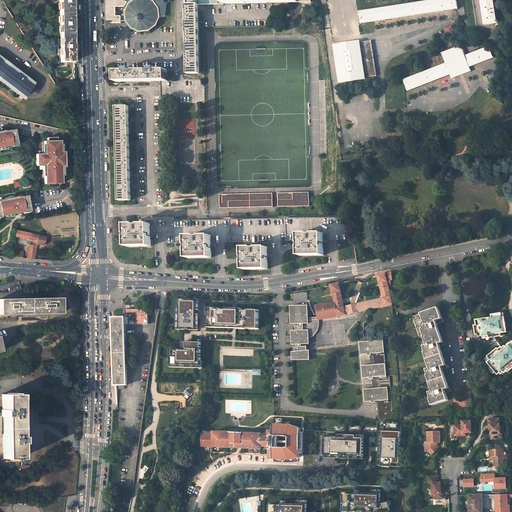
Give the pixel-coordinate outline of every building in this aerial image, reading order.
[(59,0),(60,62),(73,62),(73,49),(74,50),(74,47),(74,45),(73,45),(73,27),(74,27),(74,24),(74,22),(73,22),(72,4),(73,4),(73,2),(73,0),(59,0)] [(107,0),(107,20),(114,20),(114,23),(121,23),(121,22),(121,16),(116,16),(116,7),(124,7),(128,2),(126,0),(107,0)] [(162,0),(126,0),(128,2),(130,5),(127,13),(133,28),(149,30),(151,28),(160,15),(165,16),(166,5),(162,3),(163,1),(162,0)] [(436,0),(408,4),(359,12),(361,23),(458,8),(456,0),(436,0)] [(481,0),(485,25),(497,23),(493,0),(481,0)] [(198,4),(186,4),(186,14),(183,14),(183,17),(186,17),(186,27),(198,26),(198,5),(198,4)] [(447,34),(454,31),(451,25),(444,28),(447,34)] [(198,26),(186,27),(187,36),(184,36),(184,40),(187,40),(187,49),(199,49),(198,26)] [(360,41),(334,45),(340,83),(365,79),(365,78),(360,42),(360,41)] [(371,41),(360,42),(365,78),(376,76),(371,41)] [(461,46),(442,53),(446,63),(404,80),(408,90),(450,74),(451,78),(471,71),(469,67),(493,57),(489,47),(465,56),(461,46)] [(199,49),(187,49),(187,58),(184,58),(184,62),(187,62),(187,74),(199,73),(199,49)] [(0,78),(28,97),(37,85),(0,60),(0,78)] [(126,71),(116,71),(116,82),(141,81),(141,70),(132,71),(131,68),(126,68),(126,71)] [(151,70),(141,70),(141,81),(160,81),(167,80),(166,70),(156,70),(156,68),(151,68),(151,70)] [(128,106),(117,106),(117,131),(129,131),(128,106)] [(0,148),(12,146),(11,145),(17,144),(14,131),(4,132),(3,131),(0,132),(0,148)] [(129,131),(117,131),(117,141),(118,153),(130,153),(129,131)] [(47,142),(43,142),(44,155),(36,155),(36,166),(44,166),(44,176),(43,176),(43,184),(61,184),(60,176),(60,171),(62,171),(62,163),(64,163),(64,158),(61,158),(61,149),(60,149),(60,142),(56,142),(56,138),(47,138),(47,142)] [(130,153),(118,153),(118,162),(118,175),(130,175),(130,153)] [(130,175),(118,175),(119,200),(131,200),(130,175)] [(298,192),(273,193),(273,207),(304,206),(304,201),(302,201),(302,194),(298,194),(298,192)] [(217,203),(217,208),(268,207),(268,193),(222,194),(222,195),(217,195),(217,203)] [(2,201),(0,200),(0,216),(16,213),(24,211),(23,210),(28,209),(26,195),(15,198),(15,197),(1,199),(2,201)] [(150,224),(127,224),(127,246),(151,246),(150,235),(150,224)] [(43,245),(44,237),(15,230),(14,237),(33,241),(32,244),(36,245),(36,244),(43,245)] [(323,233),(300,234),(300,240),(300,255),(323,255),(323,240),(323,233)] [(211,235),(187,236),(188,243),(188,247),(188,258),(211,257),(211,242),(211,235)] [(267,247),(244,247),(244,261),(244,270),(267,269),(267,247)] [(33,259),(35,250),(28,248),(26,259),(33,259)] [(386,273),(378,275),(383,298),(391,296),(389,289),(386,273)] [(339,283),(331,285),(335,301),(335,302),(338,316),(346,315),(344,307),(339,283)] [(164,315),(180,316),(180,293),(167,292),(164,315)] [(383,298),(344,307),(346,315),(384,306),(393,304),(391,296),(383,298)] [(13,299),(0,299),(0,314),(60,314),(60,298),(43,298),(13,299)] [(194,301),(194,299),(180,299),(179,333),(189,333),(189,331),(198,331),(198,322),(196,322),(196,314),(198,314),(199,301),(194,301)] [(324,304),(316,306),(317,311),(319,318),(319,319),(338,316),(335,302),(332,302),(324,304)] [(309,318),(308,310),(308,309),(307,308),(306,307),(305,307),(304,306),(304,305),(290,305),(293,323),(299,322),(299,326),(293,326),(293,330),(291,330),(291,344),(297,344),(297,347),(293,347),(294,351),(292,352),(292,360),(310,360),(309,350),(307,350),(307,346),(301,346),(301,344),(309,344),(309,337),(309,330),(307,330),(306,326),(303,326),(303,321),(309,321),(309,318)] [(257,329),(258,310),(247,309),(247,310),(219,309),(219,308),(211,307),(210,312),(208,312),(208,327),(214,327),(214,325),(251,326),(251,329),(257,329)] [(439,307),(422,313),(425,322),(422,323),(423,329),(422,329),(425,336),(424,336),(427,345),(424,346),(426,352),(424,352),(427,359),(442,354),(440,347),(444,345),(440,333),(438,327),(439,327),(437,324),(444,322),(441,313),(439,307)] [(137,309),(125,310),(126,317),(126,325),(148,324),(148,309),(137,309)] [(507,331),(505,317),(502,317),(502,313),(492,314),(493,317),(486,318),(477,320),(477,325),(475,325),(477,334),(479,334),(479,335),(479,336),(483,335),(495,333),(507,331)] [(126,317),(114,318),(114,353),(126,353),(126,325),(126,317)] [(319,327),(319,323),(319,319),(309,321),(303,321),(303,326),(306,326),(307,330),(309,330),(309,337),(311,337),(313,336),(315,336),(316,335),(316,334),(317,333),(317,332),(318,331),(319,327)] [(387,376),(386,369),(384,340),(360,342),(361,355),(367,354),(367,356),(371,355),(371,354),(373,354),(373,365),(362,366),(363,378),(369,378),(369,379),(373,379),(373,377),(375,377),(376,388),(364,389),(365,402),(371,401),(372,403),(375,403),(375,401),(377,401),(378,420),(394,421),(390,376),(387,376)] [(511,342),(506,347),(506,346),(503,349),(500,351),(498,348),(494,352),(489,356),(491,360),(488,362),(492,367),(496,372),(498,374),(501,372),(502,374),(505,372),(508,370),(509,371),(511,368),(511,342)] [(201,369),(202,343),(197,343),(186,343),(186,350),(173,349),(173,357),(170,357),(170,368),(201,369)] [(126,353),(114,353),(115,385),(117,385),(124,385),(127,385),(126,353)] [(442,354),(427,359),(430,368),(427,369),(429,375),(427,375),(433,391),(430,392),(432,397),(430,398),(433,405),(448,400),(446,393),(450,391),(446,380),(443,370),(447,369),(444,360),(442,354)] [(2,410),(3,454),(4,459),(10,459),(10,461),(13,461),(13,458),(20,458),(19,443),(21,443),(20,436),(19,436),(18,394),(12,394),(12,393),(7,393),(7,394),(2,394),(2,410)] [(501,432),(500,417),(488,418),(489,424),(490,424),(491,428),(491,435),(495,435),(496,438),(503,437),(502,432),(501,432)] [(394,421),(378,420),(378,430),(369,430),(369,431),(361,431),(361,429),(353,429),(353,431),(345,431),(345,429),(336,429),(336,431),(325,430),(324,457),(337,457),(337,455),(364,455),(383,455),(382,465),(395,465),(395,462),(401,463),(401,427),(398,427),(398,421),(394,421)] [(472,432),(471,420),(463,421),(463,425),(455,425),(455,434),(463,433),(463,432),(466,432),(472,432)] [(269,434),(261,433),(261,446),(268,446),(268,449),(269,450),(269,458),(272,458),(290,459),(298,457),(303,457),(303,453),(304,432),(304,428),(299,428),(290,425),(273,424),(273,430),(269,430),(269,434)] [(202,431),(203,446),(261,449),(261,446),(261,433),(202,431)] [(440,431),(428,432),(428,439),(428,442),(425,442),(426,451),(429,451),(432,448),(435,451),(438,447),(435,445),(437,442),(441,442),(440,431)] [(501,449),(501,444),(492,444),(492,449),(490,449),(490,457),(494,456),(494,459),(494,466),(504,466),(503,449),(501,449)] [(494,473),(481,474),(481,481),(494,481),(494,488),(507,487),(507,478),(494,479),(494,473)] [(442,491),(442,482),(439,482),(439,481),(439,475),(428,476),(428,483),(433,482),(433,494),(433,499),(444,498),(443,491),(442,491)] [(380,502),(381,489),(374,489),(374,492),(371,492),(358,491),(354,491),(354,493),(353,493),(343,492),(343,505),(349,506),(349,509),(356,510),(356,508),(371,508),(371,510),(374,510),(377,510),(377,511),(390,511),(388,501),(380,502)] [(482,494),(469,495),(469,511),(483,511),(483,495),(483,494),(482,494)] [(499,495),(496,494),(495,495),(496,511),(509,511),(510,505),(508,505),(507,494),(499,495)] [(314,511),(312,511),(306,511),(307,499),(300,499),(300,503),(297,503),(284,502),(280,502),(280,503),(279,503),(269,503),(268,511),(314,511)]
